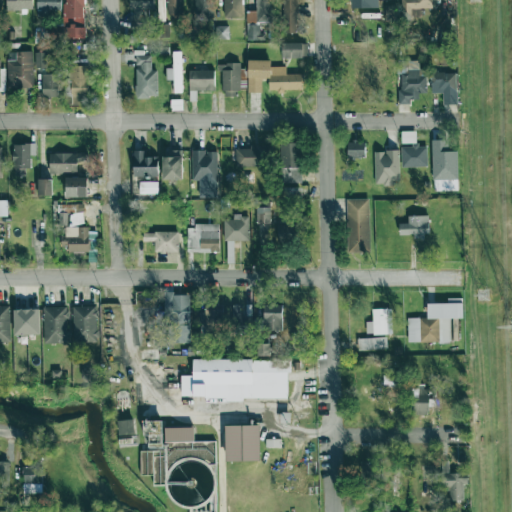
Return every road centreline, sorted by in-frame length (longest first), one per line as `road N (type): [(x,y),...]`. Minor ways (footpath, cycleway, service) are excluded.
road 1 (residential): [(334,511),(320,0)]
road 2 (residential): [(457,277),(0,277)]
road 3 (residential): [(453,119),(0,120)]
road 4 (residential): [(116,277),(108,0)]
road 5 (residential): [(462,430),(332,430)]
